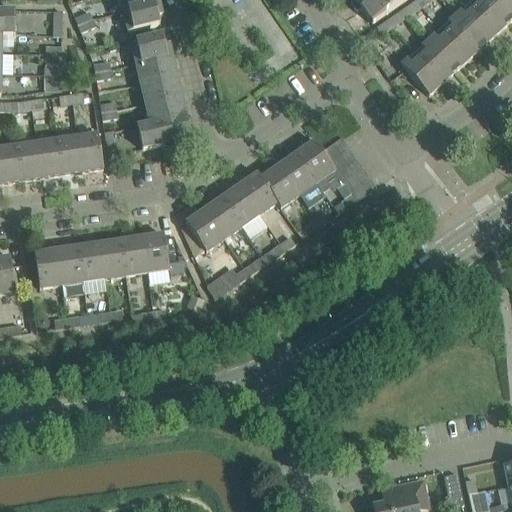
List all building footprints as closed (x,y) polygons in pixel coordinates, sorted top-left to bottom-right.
[(159,7),(159,5),(154,7),(152,0),(119,0),(123,15),(159,7)] [(353,0),(355,2),(350,5),(357,14),(361,11),(372,26),(388,15),(408,1),(407,1),(406,0),(353,0)] [(429,0),(419,0),(416,2),(422,10),(432,3),(429,0)] [(496,38),(509,26),(485,0),(474,0),(467,7),(496,38)] [(511,2),(510,0),(485,0),(509,26),(511,22),(511,2)] [(422,10),(416,2),(401,13),(406,21),(422,10)] [(159,7),(123,15),(128,35),(159,28),(157,19),(162,18),(159,7)] [(482,50),(496,38),(467,7),(454,19),(482,50)] [(0,37),(1,37),(14,37),(15,14),(13,14),(0,13),(0,37)] [(406,21),(401,13),(386,23),(391,31),(406,21)] [(61,40),(62,14),(53,14),(53,39),(61,40)] [(90,14),(74,20),(78,28),(93,22),(90,14)] [(469,62),(482,50),(454,19),(441,31),(469,62)] [(78,28),(80,36),(95,30),(93,22),(78,28)] [(391,31),(386,23),(376,30),(382,38),(391,31)] [(441,31),(427,44),(455,74),(469,62),(441,31)] [(162,39),(143,44),(130,47),(135,67),(172,58),(169,47),(164,47),(162,39)] [(442,87),(455,74),(427,44),(414,56),(442,87)] [(45,58),(61,58),(61,49),(45,49),(45,58)] [(429,99),(442,87),(414,56),(400,68),(429,99)] [(140,87),(172,79),(167,60),(172,59),(172,58),(135,67),(140,87)] [(110,73),(109,65),(93,67),(94,75),(110,73)] [(61,79),(61,70),(44,70),(44,79),(61,79)] [(94,75),(96,84),(112,81),(110,73),(94,75)] [(44,79),(44,94),(44,95),(61,94),(61,79),(44,79)] [(140,87),(145,107),(176,99),(172,79),(140,87)] [(72,107),(84,105),(84,103),(93,102),(91,94),(82,96),(71,98),(72,107)] [(71,98),(58,100),(60,109),(72,107),(71,98)] [(181,119),(176,99),(145,107),(150,126),(161,124),(181,119)] [(30,103),(32,113),(44,111),(42,101),(30,103)] [(12,105),(12,116),(20,115),(32,113),(30,103),(19,105),(12,105)] [(0,115),(12,116),(12,105),(0,105),(0,115)] [(99,107),(100,116),(116,113),(114,105),(99,107)] [(116,113),(100,116),(102,124),(117,121),(116,113)] [(181,119),(161,124),(150,126),(137,129),(142,152),(163,147),(163,143),(166,142),(177,140),(177,144),(191,141),(186,118),(181,119)] [(114,147),(113,139),(112,134),(104,136),(106,148),(114,147)] [(83,175),(103,172),(98,137),(77,140),(83,175)] [(77,140),(57,143),(62,178),(83,175),(77,140)] [(348,151),(341,141),(321,155),(329,165),(348,151)] [(57,143),(37,146),(42,181),(62,178),(57,143)] [(314,145),(296,157),(323,195),(331,190),(325,181),(335,174),(329,165),(321,155),(314,144),(314,145)] [(37,146),(16,149),(21,184),(42,181),(37,146)] [(106,148),(108,160),(116,159),(114,147),(106,148)] [(16,149),(0,151),(0,181),(1,187),(21,184),(16,149)] [(355,161),(348,151),(329,165),(335,174),(336,175),(355,161)] [(293,159),(278,169),(299,199),(308,211),(326,198),(323,195),(296,157),(293,159)] [(336,175),(343,185),(362,171),(355,161),(336,175)] [(299,199),(278,169),(260,183),(277,207),(281,212),(299,199)] [(344,186),(350,195),(369,181),(362,171),(343,185),(344,186)] [(277,207),(260,183),(256,178),(238,190),(259,219),(277,207)] [(350,195),(357,205),(376,191),(369,181),(350,195)] [(344,186),(337,191),(344,201),(345,202),(352,197),(351,196),(350,195),(344,186)] [(238,190),(219,203),(240,232),(248,243),(266,229),(259,219),(238,190)] [(341,205),(346,212),(357,205),(352,197),(345,202),(341,205)] [(388,208),(387,206),(382,200),(374,206),(380,214),(388,208)] [(203,214),(223,244),(240,232),(219,203),(203,214)] [(206,256),(223,244),(203,214),(186,227),(186,228),(197,243),(204,253),(206,256)] [(326,216),(316,223),(321,230),(331,223),(329,221),(326,216)] [(310,238),(321,230),(316,223),(305,230),(310,238)] [(186,228),(181,232),(195,260),(204,253),(197,243),(186,228)] [(167,261),(164,242),(163,238),(142,241),(147,276),(169,273),(167,261)] [(288,241),(279,248),(285,255),(293,249),(295,248),(294,246),(290,240),(288,241)] [(120,244),(126,279),(147,276),(142,241),(120,244)] [(126,279),(120,244),(99,247),(104,283),(126,279)] [(104,283),(99,247),(77,251),(82,286),(104,283)] [(270,254),(261,261),(266,268),(275,262),(285,255),(279,248),(270,254)] [(61,289),(82,286),(77,251),(56,254),(61,289)] [(39,292),(61,289),(56,254),(34,257),(39,292)] [(182,259),(167,261),(169,273),(188,270),(182,259)] [(10,261),(0,261),(0,298),(15,296),(10,261)] [(254,265),(247,270),(252,278),(259,272),(266,268),(261,261),(254,265)] [(252,278),(247,270),(234,279),(239,286),(252,278)] [(186,311),(198,316),(199,316),(204,303),(191,298),(186,311)] [(165,313),(153,315),(154,324),(166,322),(165,313)] [(109,315),(110,324),(122,323),(121,314),(109,315)] [(109,315),(97,317),(98,326),(110,324),(109,315)] [(142,326),(154,324),(153,315),(141,317),(141,321),(136,322),(137,327),(142,326)] [(66,322),(67,331),(80,329),(78,320),(66,322)] [(67,331),(66,322),(54,324),(55,333),(67,331)] [(0,340),(21,338),(20,329),(0,331),(0,340)] [(511,465),(503,467),(507,487),(508,488),(511,487),(511,465)] [(463,507),(457,477),(443,480),(450,510),(463,507)] [(468,498),(477,496),(474,483),(465,485),(468,498)] [(428,511),(422,485),(388,492),(388,493),(386,493),(386,492),(385,493),(386,493),(384,494),(387,507),(373,510),(373,511),(428,511)] [(477,496),(468,498),(469,505),(470,510),(471,510),(471,511),(480,511),(479,508),(478,503),(477,496)]
